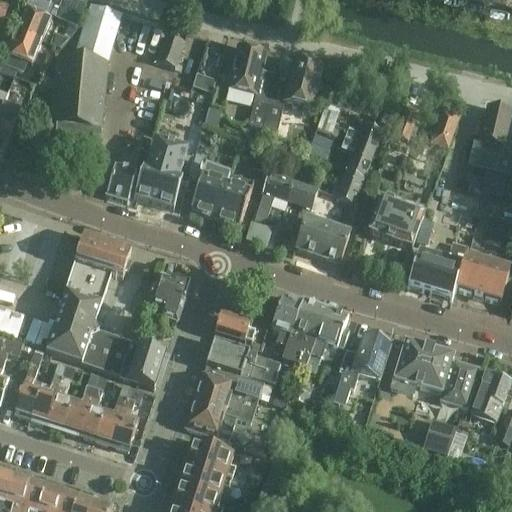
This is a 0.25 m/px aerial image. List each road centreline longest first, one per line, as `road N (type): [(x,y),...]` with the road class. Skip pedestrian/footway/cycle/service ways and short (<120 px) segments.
road 1 (unclassified): [(511,347),(219,261)]
road 2 (residential): [(148,485),(219,261)]
road 3 (unclassified): [(0,180),(219,261)]
road 4 (residential): [(125,0),(292,44)]
road 5 (residential): [(292,44),(451,86)]
road 6 (residential): [(148,485),(0,434)]
